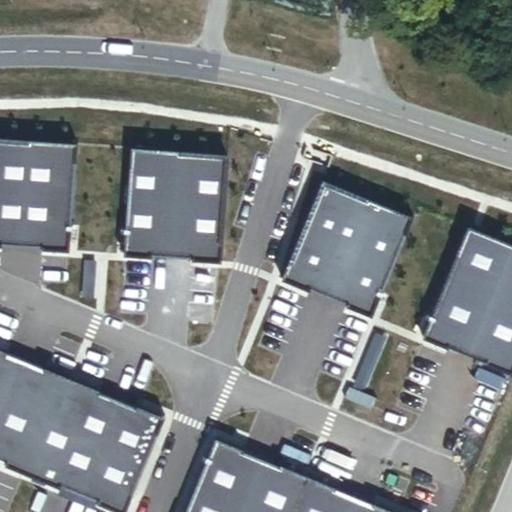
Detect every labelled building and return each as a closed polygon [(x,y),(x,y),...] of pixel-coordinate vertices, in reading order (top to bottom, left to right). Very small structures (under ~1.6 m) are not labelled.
[(82,143),(0,142),(0,243),(74,246),(82,143)] [(227,155),(141,152),(131,250),(226,249),(227,155)] [(368,325),(415,211),(324,173),(276,285),(302,297),(303,295),(340,311),(340,313),(368,325)] [(511,371),(511,238),(470,221),(422,333),(448,345),(449,343),(486,359),(485,361),(511,371)] [(398,511),(215,437),(184,511),(398,511)]
